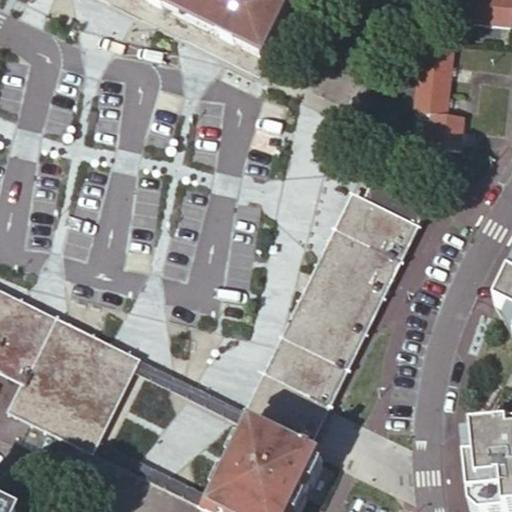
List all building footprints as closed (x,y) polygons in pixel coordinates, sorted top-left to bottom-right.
[(276,0),(120,0),(264,70),(294,8),(276,0)] [(481,0),(450,0),(448,23),(479,26),(481,0)] [(511,10),(511,0),(481,0),(479,26),(510,29),(511,10)] [(452,56),(421,52),(417,84),(449,87),(452,56)] [(449,87),(417,84),(414,115),(431,118),(445,119),(449,87)] [(445,119),(431,118),(428,149),(460,153),(463,121),(445,119)] [(375,180),(367,195),(363,204),(416,231),(426,210),(428,207),(375,180)] [(416,231),(363,204),(345,240),(330,270),(318,294),(310,311),(301,329),(292,347),(277,377),(280,386),(328,409),(346,373),(355,355),(363,337),(372,321),(384,297),(399,266),(416,231)] [(511,275),(500,300),(511,334),(511,275)] [(0,306),(0,349),(17,315),(0,306)] [(0,374),(26,387),(53,333),(17,315),(0,349),(0,374)] [(59,439),(85,452),(126,369),(53,333),(26,387),(12,416),(59,439)] [(277,377),(251,430),(304,457),(311,445),(328,409),(280,386),(277,377)] [(251,430),(209,511),(297,511),(320,465),(314,462),(315,459),(308,455),(307,458),(304,457),(251,430)] [(511,511),(511,436),(474,441),(474,445),(477,469),(466,470),(470,511),(511,511)] [(52,461),(63,466),(72,448),(61,443),(52,461)] [(474,445),(464,446),(466,470),(477,469),(474,445)]
